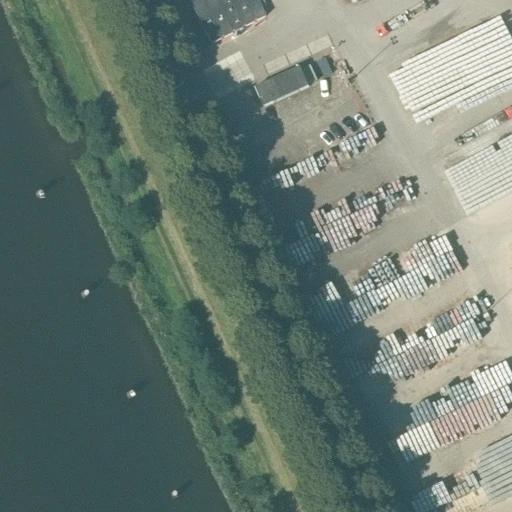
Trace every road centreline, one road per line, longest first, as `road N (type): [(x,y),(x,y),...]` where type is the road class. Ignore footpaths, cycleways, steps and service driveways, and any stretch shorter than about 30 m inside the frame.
road 1 (unclassified): [(367,511),(138,0)]
road 2 (unknown): [(325,11),(430,206),(473,212),(511,198)]
road 3 (unknown): [(178,90),(325,11)]
